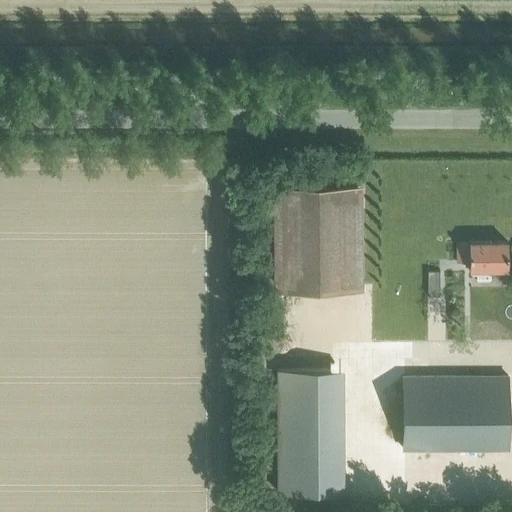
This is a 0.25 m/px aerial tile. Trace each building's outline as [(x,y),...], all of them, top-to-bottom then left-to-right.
[(358,285),(357,188),(275,188),(276,286),(358,285)] [(469,270),(507,270),(506,242),(468,242),(468,243),(456,243),(456,263),(469,263),(469,270)] [(438,295),(439,272),(427,271),(427,295),(438,295)] [(277,493),(342,493),(341,369),(276,370),(277,493)] [(260,388),(260,374),(250,374),(250,388),(260,388)] [(507,375),(402,376),(402,448),(508,448),(507,375)]
